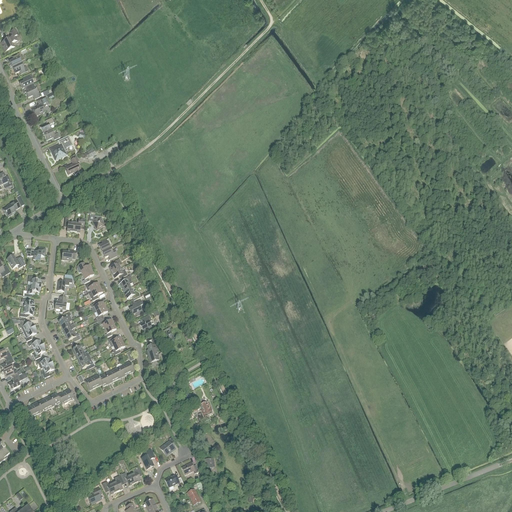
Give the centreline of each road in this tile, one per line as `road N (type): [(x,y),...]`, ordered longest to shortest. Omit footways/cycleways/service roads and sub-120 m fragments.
road 1 (track): [(287,511),(111,172)]
road 2 (residential): [(56,239),(90,249),(142,372),(94,403),(67,378)]
road 3 (residential): [(62,201),(0,69)]
road 4 (residential): [(67,378),(42,321),(56,239)]
